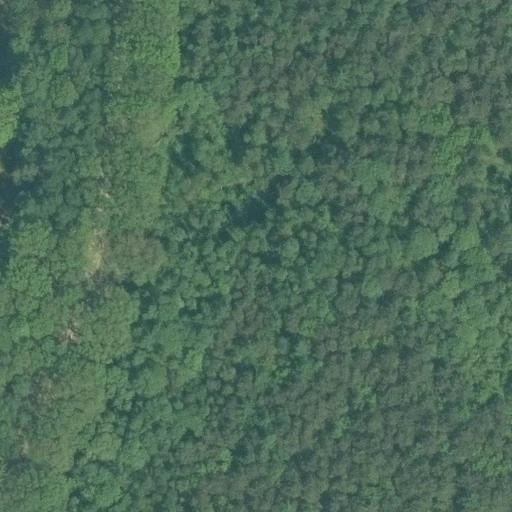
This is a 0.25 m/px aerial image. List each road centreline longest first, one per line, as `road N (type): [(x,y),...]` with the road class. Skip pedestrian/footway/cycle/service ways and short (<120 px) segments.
road 1 (track): [(120,0),(101,214)]
road 2 (track): [(0,491),(78,311)]
